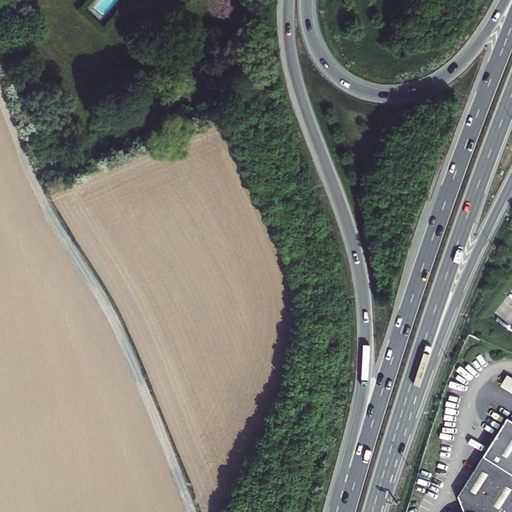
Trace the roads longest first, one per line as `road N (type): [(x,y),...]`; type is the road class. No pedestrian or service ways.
road 1 (trunk): [(288,0),(296,83),(352,238),(364,301),(366,376),(338,511)]
road 2 (trunk): [(511,24),(345,511)]
road 3 (trunk): [(384,467),(511,96)]
road 4 (trunk): [(384,467),(511,181)]
road 5 (trunk): [(505,0),(459,67),(429,88),(396,96),(366,93),(330,71),(311,38),(306,0)]
